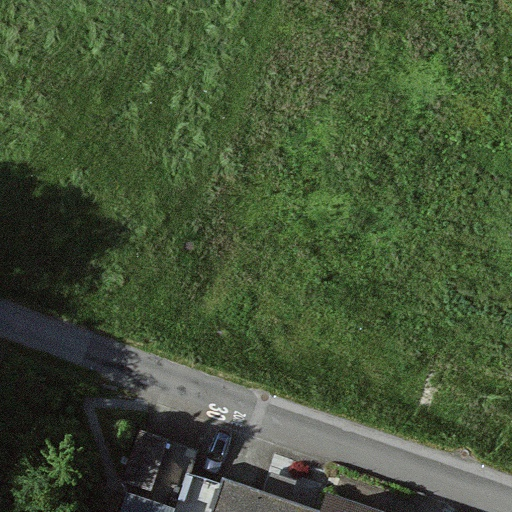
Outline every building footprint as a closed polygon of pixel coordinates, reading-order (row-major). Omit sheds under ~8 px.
[(166,440),(139,431),(122,479),(149,489),(166,440)] [(194,450),(166,440),(149,489),(176,498),(194,450)] [(286,511),(224,491),(216,511),(286,511)] [(174,511),(176,508),(127,493),(120,511),(174,511)] [(364,511),(331,501),(327,511),(364,511)]
